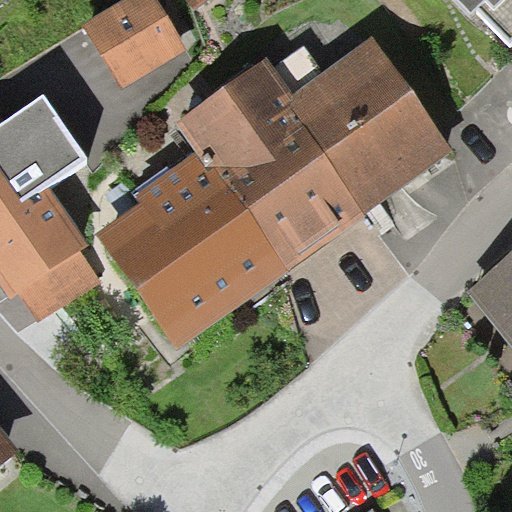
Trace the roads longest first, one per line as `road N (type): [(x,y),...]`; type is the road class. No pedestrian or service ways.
road 1 (residential): [(0,337),(132,468),(224,511)]
road 2 (residential): [(348,369),(511,214)]
road 3 (residential): [(224,511),(266,444),(348,369)]
road 4 (residential): [(448,511),(422,448),(348,369)]
